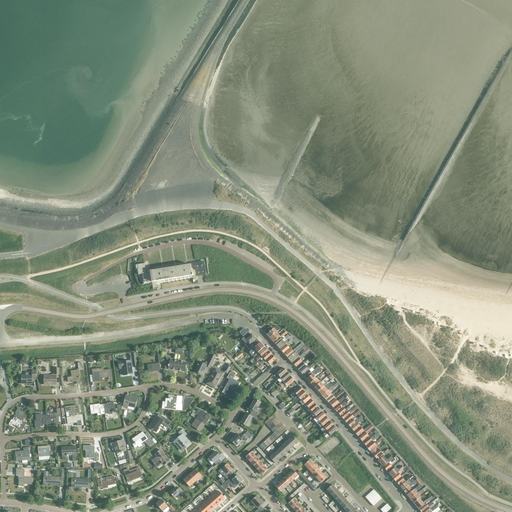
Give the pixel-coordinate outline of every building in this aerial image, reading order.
[(144,264),(136,265),(137,270),(138,270),(138,274),(139,274),(139,276),(143,275),(144,284),(149,283),(149,282),(152,282),(153,290),(161,288),(160,283),(192,278),(193,280),(197,280),(196,276),(206,275),(204,262),(187,265),(186,263),(183,263),(183,265),(174,267),(174,265),(171,265),(171,267),(162,269),(162,267),(158,268),(159,270),(150,271),(150,272),(146,273),(145,265),(144,264)] [(270,338),(281,328),(278,326),(275,329),(274,328),(273,329),(273,328),(273,329),(270,326),(264,331),(270,338)] [(243,328),(239,332),(244,338),(249,333),(245,329),(243,328)] [(281,328),(270,338),(274,343),(281,337),(277,333),(279,332),(279,333),(283,330),(281,328)] [(281,337),(274,343),(277,346),(286,338),(284,336),(288,333),(286,332),(281,337)] [(250,344),(256,339),(254,336),(253,335),(252,336),(249,333),(242,339),(246,343),(248,342),(250,344)] [(286,338),(277,346),(280,350),(293,339),(294,338),(291,336),(290,337),(289,335),(286,338)] [(293,339),(280,350),(284,354),(290,349),(288,346),(290,344),(291,344),(294,342),(296,344),(299,341),(295,338),(294,340),(293,339)] [(256,339),(250,344),(247,347),(249,349),(252,347),(251,346),(252,345),(254,348),(255,348),(261,343),(260,342),(260,341),(259,340),(257,339),(256,339)] [(255,348),(254,348),(250,352),(251,354),(255,351),(254,349),(255,349),(258,352),(264,347),(264,346),(263,345),(262,344),(261,343),(255,348)] [(290,349),(284,354),(288,359),(304,345),(302,344),(293,351),(290,348),(290,349)] [(304,345),(288,359),(292,363),(300,357),(298,354),(303,350),(305,352),(308,350),(304,345)] [(257,360),(262,357),(269,351),(265,347),(259,353),(260,355),(256,359),(257,360)] [(305,352),(292,363),(296,367),(302,362),(300,359),(310,351),(308,350),(305,352)] [(269,351),(262,357),(264,359),(262,361),(263,363),(264,363),(266,360),(272,355),(269,351)] [(212,355),(208,363),(205,362),(204,365),(199,363),(194,371),(202,375),(206,367),(210,368),(216,357),(212,355)] [(266,360),(264,363),(268,367),(270,364),(276,360),(272,355),(266,360)] [(133,366),(137,366),(136,358),(132,358),(132,361),(119,363),(119,367),(123,367),(124,376),(132,375),(131,366),(133,366)] [(167,359),(166,364),(169,365),(168,369),(185,373),(187,363),(170,360),(167,359)] [(303,375),(309,370),(313,367),(314,365),(313,364),(308,368),(304,364),(305,363),(297,369),(303,375)] [(148,365),(149,372),(160,371),(159,364),(148,365)] [(311,373),(309,370),(303,375),(307,379),(318,370),(320,368),(319,366),(316,369),(311,373)] [(56,374),(59,374),(59,368),(54,368),(54,374),(52,375),(52,376),(44,376),(44,384),(52,384),(52,385),(56,385),(56,374)] [(283,368),(274,376),(278,380),(281,378),(287,372),(283,368)] [(318,370),(307,379),(311,383),(316,379),(314,376),(315,376),(314,375),(316,374),(317,375),(319,372),(321,370),(320,368),(318,370)] [(108,380),(112,380),(111,369),(104,370),(104,369),(99,370),(99,369),(92,370),(94,382),(102,381),(102,378),(108,377),(108,380)] [(221,377),(223,373),(215,369),(213,373),(209,380),(206,384),(215,389),(217,384),(221,377)] [(77,384),(80,384),(79,370),(71,371),(72,377),(68,378),(68,382),(75,381),(76,381),(77,384)] [(37,380),(36,372),(36,371),(33,371),(33,373),(26,373),(26,376),(22,376),(22,384),(32,384),(32,380),(37,380)] [(281,378),(278,380),(274,384),(278,388),(281,386),(291,376),(287,372),(281,378)] [(231,398),(239,382),(233,379),(235,375),(230,373),(227,378),(230,379),(222,393),(231,398)] [(291,376),(281,386),(282,387),(285,385),(286,386),(285,387),(286,388),(295,381),(291,376)] [(314,388),(323,381),(321,379),(319,381),(317,378),(316,379),(311,383),(314,388)] [(314,388),(318,392),(324,386),(327,384),(328,383),(327,382),(326,382),(323,380),(323,381),(314,388)] [(330,392),(339,385),(338,383),(333,387),(322,396),(326,400),(330,396),(332,395),(330,392)] [(324,386),(318,392),(322,396),(333,387),(331,385),(329,387),(327,384),(324,386)] [(297,397),(303,391),(300,387),(290,395),(294,399),(297,397)] [(274,398),(277,396),(279,394),(275,390),(271,395),(274,398)] [(330,396),(326,400),(329,404),(335,399),(345,392),(344,390),(335,397),(334,398),(332,395),(330,396)] [(303,391),(297,397),(298,398),(299,398),(300,399),(300,400),(300,401),(307,395),(303,391)] [(335,399),(329,404),(333,408),(339,403),(348,396),(347,394),(338,402),(335,399)] [(162,402),(161,409),(162,409),(170,410),(170,408),(175,409),(175,411),(182,411),(185,411),(185,412),(195,399),(193,398),(184,397),(179,396),(177,396),(177,397),(172,397),(172,396),(172,395),(170,395),(170,396),(170,399),(166,399),(165,402),(163,402),(162,402)] [(307,395),(300,401),(299,402),(302,406),(311,399),(307,395)] [(134,408),(136,399),(126,397),(126,398),(122,397),(120,405),(124,406),(123,407),(127,407),(128,406),(134,408)] [(339,403),(333,408),(337,412),(343,408),(343,407),(348,404),(351,401),(348,397),(346,399),(348,401),(347,402),(346,401),(343,404),(344,405),(342,407),(339,403)] [(251,413),(257,416),(259,413),(256,412),(261,403),(255,400),(250,408),(253,410),(251,413)] [(308,409),(314,404),(311,400),(304,406),(305,407),(307,406),(308,408),(308,409)] [(107,405),(104,405),(105,414),(108,414),(108,415),(112,414),(111,409),(114,408),(113,403),(107,403),(107,405)] [(308,409),(307,410),(310,414),(311,413),(312,414),(311,414),(318,408),(314,404),(308,409)] [(105,414),(104,405),(100,406),(99,405),(90,406),(91,415),(97,414),(97,416),(101,416),(101,415),(105,414)] [(76,406),(65,407),(66,413),(67,418),(70,417),(79,415),(80,415),(79,406),(76,406)] [(347,411),(350,408),(349,407),(345,410),(343,408),(337,412),(341,416),(347,411)] [(356,407),(352,410),(350,408),(347,411),(341,416),(344,420),(351,414),(357,409),(356,407)] [(318,408),(311,414),(311,415),(312,414),(314,416),(313,417),(314,418),(321,412),(318,408)] [(15,418),(22,422),(24,419),(25,419),(27,416),(19,412),(20,410),(18,409),(15,414),(17,414),(15,418)] [(46,412),(46,416),(47,425),(50,424),(51,425),(58,425),(58,416),(60,416),(60,409),(56,410),(57,414),(52,414),(51,413),(50,412),(46,412)] [(200,421),(205,424),(209,419),(206,417),(207,415),(202,411),(201,412),(198,410),(196,412),(194,411),(191,415),(193,417),(196,414),(199,416),(198,416),(202,419),(200,421)] [(347,424),(352,419),(356,416),(360,412),(359,411),(353,415),(354,416),(353,417),(351,414),(344,420),(347,424)] [(257,416),(251,413),(249,416),(246,414),(241,423),(246,427),(252,418),(255,420),(257,416)] [(317,424),(326,417),(322,413),(313,421),(316,425),(317,424)] [(167,429),(171,423),(159,414),(157,417),(156,416),(149,428),(156,432),(159,429),(158,428),(161,424),(167,429)] [(47,425),(46,416),(42,416),(42,415),(35,415),(36,421),(34,421),(35,428),(39,428),(39,426),(43,426),(43,425),(47,425)] [(79,419),(79,415),(70,417),(67,418),(68,424),(77,423),(78,426),(81,426),(80,419),(79,419)] [(272,422),(276,418),(273,415),(264,423),(267,426),(272,422)] [(202,419),(198,416),(192,426),(198,430),(200,427),(202,428),(204,424),(205,425),(205,424),(200,421),(202,419)] [(352,419),(347,424),(351,428),(358,421),(359,421),(362,418),(361,417),(358,419),(356,416),(352,419)] [(326,417),(317,424),(321,428),(329,421),(326,417)] [(11,420),(9,425),(11,426),(12,425),(19,429),(22,430),(26,424),(22,422),(15,418),(13,421),(11,420)] [(358,421),(351,428),(354,432),(360,427),(358,424),(360,422),(359,421),(358,421)] [(324,434),(334,426),(330,422),(321,430),(324,434)] [(364,431),(360,427),(354,432),(359,438),(373,426),(371,424),(365,430),(364,431)] [(276,426),(271,430),(274,433),(277,438),(282,433),(280,431),(278,429),(276,426)] [(334,426),(324,434),(323,435),(325,436),(328,433),(330,435),(329,435),(330,436),(337,430),(334,426)] [(373,426),(359,438),(362,442),(369,436),(367,434),(374,428),(373,426)] [(187,447),(190,444),(184,437),(187,435),(182,429),(178,433),(181,436),(176,440),(178,442),(176,445),(181,451),(186,446),(187,447)] [(366,447),(373,441),(380,435),(376,430),(374,432),(376,434),(371,439),(370,437),(363,443),(366,447)] [(230,440),(236,446),(244,439),(246,441),(252,436),(248,431),(242,437),(241,438),(237,434),(230,440)] [(135,448),(144,441),(148,447),(154,444),(147,433),(144,435),(143,432),(132,440),(135,443),(133,445),(135,448)] [(288,441),(293,447),(298,442),(293,437),(288,441)] [(378,444),(382,442),(384,440),(382,438),(377,443),(376,445),(373,441),(366,447),(370,451),(378,444)] [(113,443),(110,444),(112,450),(115,450),(116,454),(126,451),(123,440),(113,443)] [(293,447),(288,441),(283,445),(289,451),(293,447)] [(378,444),(370,451),(373,455),(379,450),(381,448),(378,444)] [(289,451),(283,445),(279,449),(284,455),(289,451)] [(50,460),(53,460),(53,452),(49,452),(49,446),(38,447),(38,457),(49,456),(50,460)] [(72,461),(76,461),(75,446),(61,447),(62,458),(66,457),(66,455),(72,455),(72,461)] [(94,453),(94,447),(90,447),(90,446),(83,446),(83,451),(85,451),(85,458),(94,458),(93,461),(97,461),(97,453),(94,453)] [(23,451),(15,452),(16,462),(22,461),(22,464),(27,463),(27,461),(30,460),(29,448),(23,448),(23,451)] [(284,455),(279,449),(274,453),(280,459),(284,455)] [(390,451),(388,449),(384,453),(383,452),(382,453),(379,450),(373,455),(377,459),(378,458),(379,460),(384,456),(390,451)] [(165,464),(169,461),(161,451),(155,455),(157,457),(152,461),(157,467),(161,464),(162,464),(162,463),(163,461),(165,464)] [(216,465),(221,461),(219,459),(221,457),(216,452),(209,458),(216,465)] [(250,462),(256,457),(251,452),(246,457),(250,462)] [(280,459),(274,453),(269,458),(275,464),(280,459)] [(384,467),(393,459),(391,456),(387,460),(384,456),(379,460),(378,461),(384,467)] [(260,461),(256,457),(250,462),(254,466),(260,461)] [(393,459),(384,467),(387,471),(392,467),(393,468),(399,463),(397,462),(396,461),(393,464),(394,464),(391,466),(390,465),(396,460),(394,458),(393,459)] [(308,470),(314,465),(310,460),(304,465),(308,470)] [(264,466),(260,461),(254,466),(258,471),(264,466)] [(221,469),(219,471),(222,475),(225,473),(226,475),(225,477),(227,479),(232,474),(230,472),(232,470),(227,464),(222,468),(221,469)] [(314,465),(308,470),(305,473),(306,475),(310,472),(312,474),(318,469),(314,465)] [(264,466),(258,471),(262,475),(268,470),(264,466)] [(129,469),(123,471),(127,479),(128,479),(130,482),(143,477),(139,468),(130,471),(129,469)] [(392,470),(388,473),(392,478),(399,472),(400,471),(401,471),(398,469),(397,470),(395,468),(392,470)] [(32,485),(32,478),(25,478),(25,469),(17,469),(17,476),(18,476),(18,479),(19,479),(19,486),(23,486),(23,487),(24,487),(24,484),(32,485)] [(322,473),(318,469),(312,474),(316,479),(322,473)] [(63,486),(63,478),(63,473),(63,470),(59,470),(59,473),(60,473),(60,478),(51,477),(51,472),(44,471),(43,485),(51,486),(51,485),(59,486),(59,485),(62,485),(62,486),(63,486)] [(189,475),(197,484),(198,483),(197,481),(202,477),(195,470),(189,475)] [(288,474),(294,480),(298,476),(293,470),(288,474)] [(399,472),(392,478),(396,482),(401,477),(399,475),(401,473),(400,471),(399,472)] [(326,478),(322,473),(316,479),(321,483),(326,478)] [(294,480),(288,474),(284,478),(289,484),(294,480)] [(197,484),(189,475),(183,480),(189,487),(194,483),(196,485),(197,484)] [(232,477),(223,485),(226,489),(229,487),(228,486),(230,484),(234,488),(237,486),(243,481),(238,475),(233,479),(232,477)] [(103,490),(116,486),(114,477),(106,478),(106,481),(101,483),(100,480),(97,480),(99,487),(102,488),(103,490)] [(401,477),(396,482),(400,487),(406,482),(401,477)] [(90,488),(90,480),(71,478),(71,487),(78,488),(78,487),(87,488),(87,487),(90,487),(90,488)] [(284,478),(280,482),(285,488),(289,484),(284,478)] [(403,491),(407,495),(413,490),(411,488),(413,485),(414,486),(417,483),(419,486),(422,484),(417,479),(414,482),(403,491)] [(408,480),(406,482),(400,487),(403,491),(414,482),(413,480),(410,482),(409,480),(408,480)] [(285,488),(280,482),(275,487),(280,492),(285,488)] [(407,495),(410,499),(417,493),(416,491),(422,487),(423,486),(422,484),(419,486),(413,490),(407,495)] [(331,495),(337,490),(332,485),(327,490),(331,495)] [(421,494),(424,492),(424,491),(427,489),(426,487),(417,493),(410,499),(413,503),(419,498),(421,497),(419,495),(421,493),(421,494)] [(182,496),(185,494),(179,488),(177,490),(175,488),(169,493),(174,498),(177,496),(179,497),(181,495),(182,496)] [(337,490),(331,495),(335,499),(341,494),(337,490)] [(218,491),(213,496),(219,503),(225,499),(218,491)] [(345,499),(341,494),(335,499),(339,504),(345,499)] [(213,496),(208,500),(214,508),(219,503),(213,496)] [(259,509),(256,511),(255,511),(261,511),(264,510),(261,507),(260,506),(263,503),(257,497),(252,502),(257,508),(258,508),(259,509)] [(423,503),(419,498),(413,503),(419,509),(426,504),(433,499),(431,497),(423,503)] [(292,508),(298,503),(294,498),(288,504),(292,508)] [(437,502),(439,500),(437,498),(428,506),(426,504),(419,509),(420,511),(423,511),(434,504),(437,502)] [(349,503),(345,499),(339,504),(343,509),(349,503)] [(162,500),(156,504),(162,511),(163,511),(165,511),(169,509),(168,508),(167,506),(162,500)] [(208,500),(203,505),(208,511),(209,511),(214,508),(208,500)] [(297,511),(302,507),(298,503),(292,508),(295,511),(297,511)] [(349,503),(343,509),(346,511),(348,511),(353,508),(349,503)]
